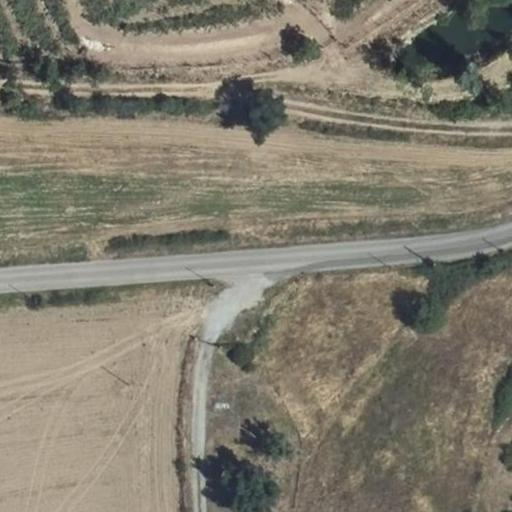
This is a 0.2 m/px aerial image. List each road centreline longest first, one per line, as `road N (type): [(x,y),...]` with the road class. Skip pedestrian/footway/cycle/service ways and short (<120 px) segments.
road 1 (track): [(511,131),(387,126),(289,104),(168,92),(0,92)]
road 2 (tertiary): [(0,287),(429,255),(511,240)]
